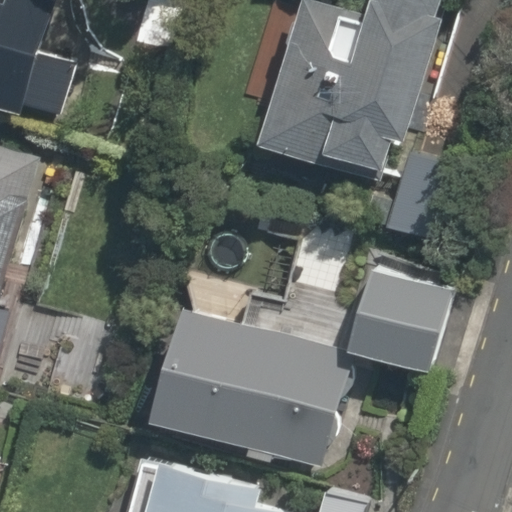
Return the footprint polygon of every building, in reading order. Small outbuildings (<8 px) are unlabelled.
[(91,47),(102,0),(0,0),(0,99),(73,118),(91,47)] [(295,0),(269,152),(407,176),(438,0),(295,0)] [(0,322),(9,282),(32,287),(63,156),(0,140),(0,322)] [(457,285),(381,268),(360,360),(436,378),(457,285)] [(354,353),(193,310),(164,422),(325,464),(354,353)] [(0,429),(8,392),(0,390),(0,429)] [(355,511),(357,505),(316,495),(153,457),(140,511),(355,511)]
